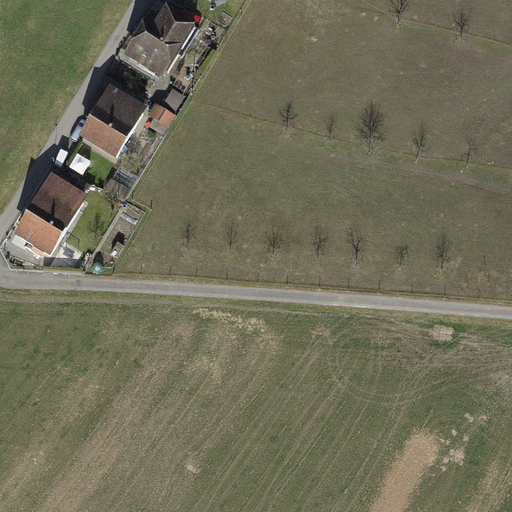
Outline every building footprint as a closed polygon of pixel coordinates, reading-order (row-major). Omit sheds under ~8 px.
[(162,2),(129,61),(170,84),(203,25),(162,2)] [(117,88),(85,147),(123,168),(155,108),(117,88)] [(150,129),(167,139),(181,118),(163,107),(150,129)] [(72,171),(86,180),(96,166),(81,157),(72,171)] [(111,195),(123,203),(138,180),(125,172),(111,195)] [(56,176),(20,237),(59,260),(95,199),(56,176)]
